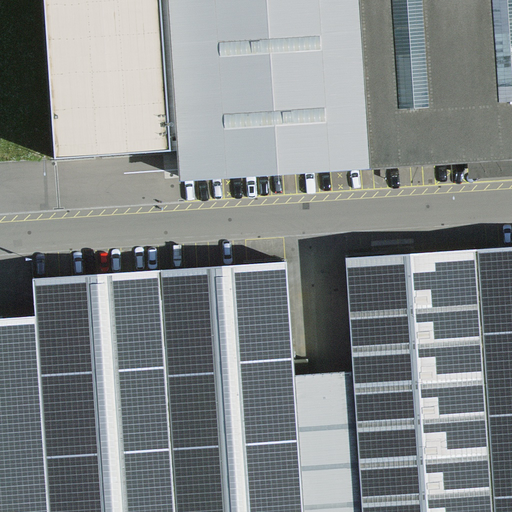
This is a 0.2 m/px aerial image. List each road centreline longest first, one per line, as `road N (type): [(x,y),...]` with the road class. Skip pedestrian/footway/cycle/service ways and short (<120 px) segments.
road 1 (unclassified): [(511,188),(0,218)]
road 2 (unknown): [(327,511),(310,236)]
